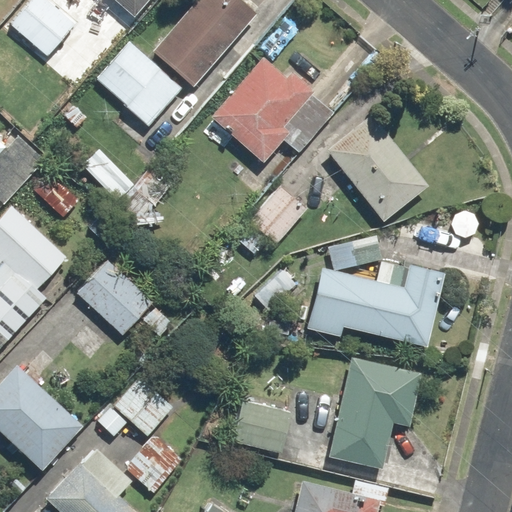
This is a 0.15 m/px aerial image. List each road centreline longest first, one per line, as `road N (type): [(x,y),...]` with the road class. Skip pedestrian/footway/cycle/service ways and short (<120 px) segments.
road 1 (residential): [(511,105),(404,0)]
road 2 (residential): [(479,511),(511,390)]
